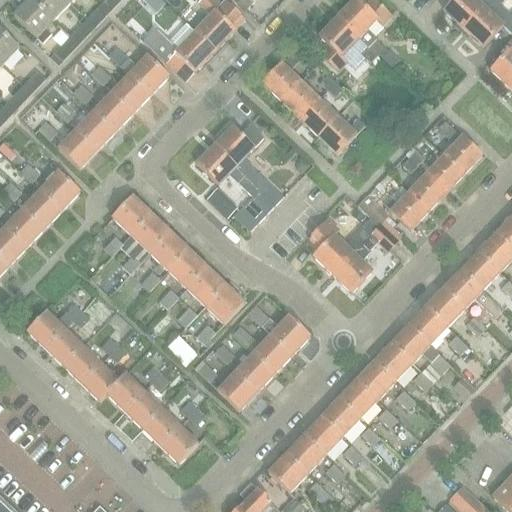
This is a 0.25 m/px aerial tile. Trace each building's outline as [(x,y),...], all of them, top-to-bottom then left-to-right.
[(66,0),(30,0),(30,1),(53,22),(71,4),(66,0)] [(107,0),(106,2),(100,8),(109,16),(124,0),(107,0)] [(210,17),(195,33),(194,34),(214,54),(235,32),(234,31),(244,20),(226,3),(223,6),(219,3),(218,4),(213,0),(202,0),(198,5),(210,17)] [(246,0),(239,8),(245,12),(254,3),(256,0),(246,0)] [(354,1),(336,20),(358,42),(367,50),(376,59),(390,72),(399,63),(389,54),(388,56),(383,51),(384,50),(375,42),(376,40),(368,32),(377,23),(381,26),(390,17),(372,0),(371,0),(362,9),(354,1)] [(457,0),(444,15),(462,32),(484,10),(493,2),(493,0),(477,0),(475,2),(473,0),(457,0)] [(30,1),(14,19),(36,40),(42,46),(51,37),(45,31),(53,22),(30,1)] [(484,11),(462,33),(481,50),(502,28),(511,37),(511,36),(511,18),(500,8),(492,2),(484,11)] [(100,8),(83,25),(93,34),(109,16),(100,8)] [(358,42),(336,20),(318,38),(326,47),(319,55),(337,72),(345,63),(342,59),(358,42)] [(83,25),(67,43),(76,51),(93,34),(83,25)] [(194,34),(195,33),(187,25),(171,42),(157,30),(143,44),(165,66),(185,84),(214,54),(194,34)] [(0,32),(0,63),(3,66),(19,50),(0,32)] [(76,51),(67,43),(50,60),(59,69),(76,51)] [(108,59),(129,78),(151,98),(168,80),(147,59),(136,70),(116,51),(108,59)] [(261,87),(282,107),(299,84),(289,74),(297,64),(304,58),(296,52),(290,58),(282,66),(281,65),(261,87)] [(491,74),(510,92),(511,89),(511,52),(491,74)] [(77,62),(104,89),(112,80),(99,68),(97,71),(82,57),(77,62)] [(37,73),(21,90),(30,98),(46,82),(37,73)] [(328,77),(320,86),(328,93),(336,84),(328,77)] [(129,78),(111,97),(133,117),(151,98),(129,78)] [(282,107),(299,122),(318,101),(299,84),(282,107)] [(336,84),(328,93),(336,100),(344,91),(336,84)] [(73,96),(87,107),(94,98),(81,87),(73,96)] [(21,90),(5,107),(14,115),(30,98),(21,90)] [(111,97),(94,115),(117,134),(133,117),(111,97)] [(299,122),(319,141),(339,121),(337,120),(333,116),(318,101),(299,122)] [(63,106),(55,114),(68,126),(76,118),(63,106)] [(5,107),(0,111),(0,129),(14,115),(5,107)] [(94,115),(76,133),(97,154),(117,134),(94,115)] [(339,121),(319,141),(337,158),(357,137),(356,136),(364,127),(357,121),(349,130),(339,121)] [(453,147),(443,158),(464,177),(481,159),(452,131),(445,123),(437,131),(445,138),(445,139),(453,147)] [(38,132),(50,144),(58,134),(46,124),(38,132)] [(231,129),(213,148),(235,169),(244,178),(251,170),(242,161),(262,141),(249,128),(240,138),(231,129)] [(97,154),(76,133),(59,152),(80,172),(97,154)] [(4,146),(0,150),(0,153),(10,163),(15,157),(4,146)] [(213,148),(196,166),(217,187),(228,175),(237,184),(244,178),(235,169),(213,148)] [(416,153),(409,161),(418,169),(425,161),(416,153)] [(443,158),(425,176),(446,195),(464,177),(443,158)] [(409,161),(402,168),(410,176),(418,169),(409,161)] [(20,174),(32,186),(39,178),(27,166),(20,174)] [(251,170),(244,178),(259,193),(258,194),(274,209),(282,200),(251,170)] [(57,174),(41,192),(63,211),(79,195),(57,174)] [(425,176),(409,194),(429,214),(446,195),(425,176)] [(244,178),(237,184),(252,199),(253,200),(258,194),(259,193),(244,178)] [(2,192),(14,204),(22,196),(9,184),(2,192)] [(41,192),(23,211),(45,231),(63,211),(41,192)] [(252,199),(249,203),(265,218),(274,209),(258,194),(253,200),(252,199)] [(429,214),(409,194),(397,207),(388,198),(381,206),(409,233),(429,214)] [(112,220),(131,239),(153,219),(132,200),(112,220)] [(365,200),(357,208),(358,209),(365,216),(368,219),(376,211),(365,200)] [(227,203),(216,214),(225,222),(235,211),(227,203)] [(249,203),(241,211),(257,226),(265,218),(249,203)] [(358,209),(351,217),(358,223),(365,216),(358,209)] [(23,211),(6,228),(27,249),(45,231),(23,211)] [(257,226),(241,211),(234,218),(250,234),(257,226)] [(131,240),(121,251),(131,260),(134,257),(141,265),(149,256),(170,236),(164,231),(162,228),(152,219),(131,240)] [(511,220),(494,238),(511,256),(511,220)] [(369,238),(332,278),(350,296),(371,274),(361,264),(369,255),(368,255),(377,245),(387,255),(397,244),(402,239),(385,222),(380,227),(378,229),(369,238)] [(328,223),(309,243),(319,253),(313,260),(332,278),(369,238),(362,231),(345,248),(334,238),(339,234),(328,223)] [(6,228),(0,234),(0,260),(9,268),(27,249),(6,228)] [(149,256),(169,275),(188,254),(170,236),(149,256)] [(511,256),(494,238),(477,256),(498,276),(511,261),(511,256)] [(104,251),(111,259),(123,247),(115,239),(104,251)] [(169,275),(187,293),(207,272),(188,254),(169,275)] [(477,256),(460,274),(480,294),(482,293),(498,276),(477,256)] [(131,260),(121,269),(129,278),(142,266),(141,265),(134,257),(131,260)] [(0,276),(9,268),(0,260),(0,276)] [(187,293),(204,309),(225,290),(207,272),(187,293)] [(140,287),(149,295),(161,282),(152,274),(140,287)] [(460,274),(443,291),(461,315),(474,301),(495,320),(503,313),(482,293),(480,294),(460,274)] [(501,291),(511,301),(511,286),(508,283),(501,291)] [(225,290),(204,309),(223,327),(243,306),(225,290)] [(443,291),(425,310),(445,331),(461,315),(443,291)] [(159,304),(167,313),(179,301),(171,292),(159,304)] [(26,334),(44,352),(63,332),(65,334),(73,324),(71,322),(81,312),(75,306),(55,324),(45,314),(26,334)] [(177,322),(185,331),(198,319),(189,310),(177,322)] [(425,310),(409,328),(429,348),(445,331),(425,310)] [(250,319),(270,338),(292,356),(309,339),(288,320),(277,330),(257,311),(250,319)] [(90,322),(81,312),(71,322),(73,324),(80,331),(90,322)] [(465,328),(478,339),(486,331),(474,320),(465,328)] [(196,340),(204,348),(216,336),(208,328),(196,340)] [(408,328),(391,346),(411,367),(422,357),(424,359),(431,366),(442,377),(450,369),(429,348),(408,328)] [(232,338),(252,356),(274,375),(292,356),(270,338),(260,348),(240,329),(232,338)] [(44,352),(61,368),(80,348),(65,334),(63,332),(44,352)] [(101,351),(109,359),(119,349),(127,340),(118,332),(101,351)] [(449,345),(460,357),(467,349),(456,338),(449,345)] [(178,341),(167,352),(174,358),(185,370),(196,359),(185,347),(178,341)] [(391,346),(373,366),(393,387),(411,367),(391,346)] [(215,357),(227,368),(235,358),(223,347),(215,357)] [(61,368),(80,387),(100,368),(80,348),(61,368)] [(119,349),(109,359),(117,366),(127,356),(119,349)] [(252,356),(235,374),(257,393),(274,375),(252,356)] [(194,371),(210,385),(217,377),(202,363),(194,371)] [(373,366),(354,385),(376,404),(393,387),(373,366)] [(98,404),(105,397),(117,384),(100,368),(80,387),(98,404)] [(144,379),(152,386),(161,377),(153,369),(144,379)] [(257,393),(235,374),(217,393),(237,413),(257,393)] [(433,386),(421,375),(413,384),(425,395),(433,386)] [(105,397),(125,416),(143,395),(124,377),(117,384),(105,397)] [(161,377),(152,386),(160,394),(169,384),(161,377)] [(453,390),(466,402),(467,404),(477,394),(463,380),(453,390)] [(354,385),(338,402),(359,422),(376,404),(354,385)] [(396,401),(408,413),(416,406),(404,394),(396,401)] [(125,416),(143,434),(162,414),(143,395),(125,416)] [(338,402),(321,420),(342,440),(359,422),(338,402)] [(180,414),(189,422),(198,412),(189,403),(180,414)] [(198,412),(189,422),(196,429),(206,419),(198,412)] [(398,423),(387,412),(379,419),(391,431),(398,423)] [(143,434),(159,449),(180,431),(162,414),(143,434)] [(321,420),(302,440),(325,458),(342,440),(321,420)] [(381,442),(369,430),(362,438),(373,449),(381,442)] [(180,431),(159,449),(177,467),(197,447),(180,431)] [(302,440),(284,459),(306,478),(325,458),(302,440)] [(343,456),(355,468),(363,460),(351,448),(343,456)] [(272,480),(271,480),(288,496),(306,478),(284,459),(268,476),(272,480)] [(345,478),(334,467),(326,475),(337,486),(345,478)] [(511,511),(511,478),(492,500),(505,511),(511,511)] [(329,496),(317,485),(308,493),(320,505),(329,496)] [(242,507),(237,511),(264,511),(271,506),(250,486),(239,497),(246,504),(243,508),(242,507)] [(449,503),(458,511),(473,511),(479,506),(462,490),(449,503)] [(294,503),(285,511),(302,511),(303,511),(294,503)]
